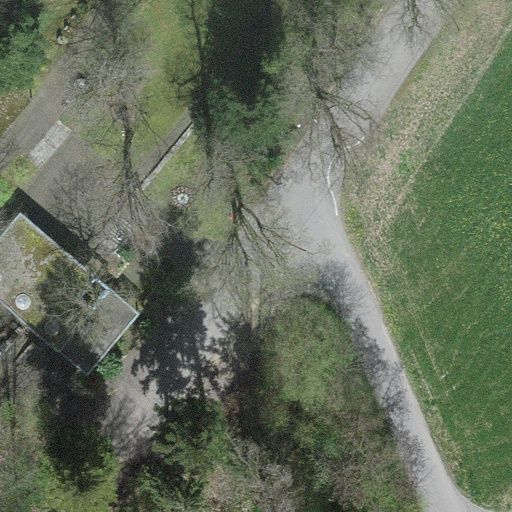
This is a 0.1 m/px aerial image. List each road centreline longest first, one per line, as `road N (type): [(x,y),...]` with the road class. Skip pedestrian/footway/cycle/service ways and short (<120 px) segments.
road 1 (unclassified): [(432,0),(297,199),(445,511)]
road 2 (track): [(297,199),(91,511)]
